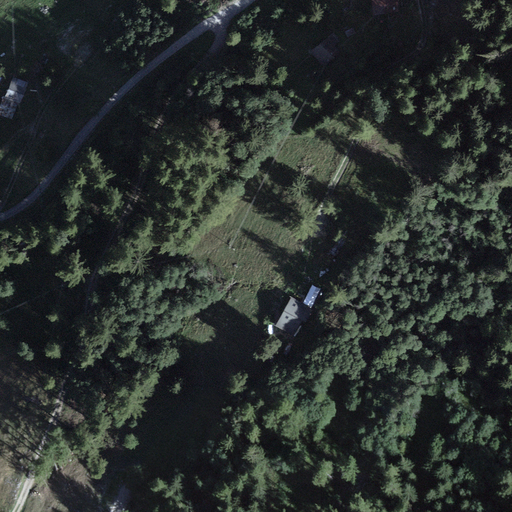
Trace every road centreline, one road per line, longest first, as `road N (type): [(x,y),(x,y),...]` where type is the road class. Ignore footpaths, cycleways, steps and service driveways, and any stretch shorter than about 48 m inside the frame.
road 1 (track): [(15,511),(81,349),(91,281),(166,106),(216,40),(215,19)]
road 2 (track): [(419,0),(420,42),(376,84),(280,309)]
road 3 (track): [(246,0),(144,70),(31,196),(0,215)]
road 4 (track): [(0,206),(36,122),(88,46)]
